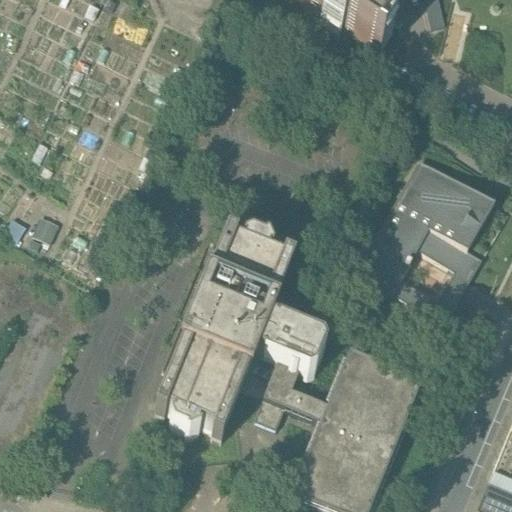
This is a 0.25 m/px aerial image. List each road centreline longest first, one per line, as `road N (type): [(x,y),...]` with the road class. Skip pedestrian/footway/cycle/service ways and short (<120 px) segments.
road 1 (track): [(511,194),(228,26),(219,0)]
road 2 (residential): [(511,109),(431,67),(417,0)]
road 3 (tertiary): [(449,511),(511,369)]
